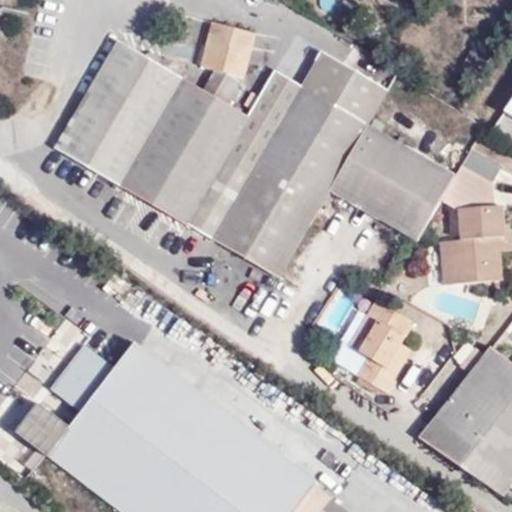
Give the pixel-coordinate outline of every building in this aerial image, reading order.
[(279,279),(330,191),(368,126),(303,88),(278,133),(250,116),(229,104),(244,77),(255,34),(214,23),(208,46),(203,63),(202,67),(215,70),(203,90),(119,41),(56,148),(279,279)] [(196,61),(203,63),(208,46),(201,44),(196,61)] [(347,60),(385,85),(393,73),(354,48),(347,60)] [(303,88),(368,126),(388,91),(323,54),(303,88)] [(303,88),(276,72),(250,116),(278,133),(303,88)] [(330,191),(417,241),(441,199),(455,177),(368,126),(330,191)] [(502,166),(470,151),(460,167),(492,183),(502,166)] [(502,206),(494,207),(492,183),(460,167),(455,177),(441,199),(459,207),(461,240),(450,241),(454,284),(502,280),(500,252),(499,238),(504,231),(503,223),(502,206)] [(511,251),(509,223),(503,223),(504,231),(499,238),(500,252),(511,251)] [(44,258),(115,309),(131,286),(60,236),(44,258)] [(443,284),(454,284),(450,241),(439,242),(443,284)] [(378,300),(350,346),(370,357),(389,369),(403,344),(417,322),(380,300),(386,291),(368,281),(363,290),(378,300)] [(403,344),(389,369),(370,357),(359,376),(365,380),(372,367),(394,379),(412,349),(403,344)] [(349,511),(315,485),(317,482),(137,345),(117,370),(298,508),(294,511),(349,511)] [(0,415),(0,416),(124,511),(294,511),(298,508),(117,370),(86,347),(52,390),(83,414),(72,430),(40,406),(36,411),(16,396),(0,415)] [(511,418),(511,362),(494,348),(467,384),(511,418)] [(394,379),(372,367),(365,380),(389,395),(397,382),(394,379)] [(422,440),(505,497),(511,487),(511,418),(467,384),(422,440)]
